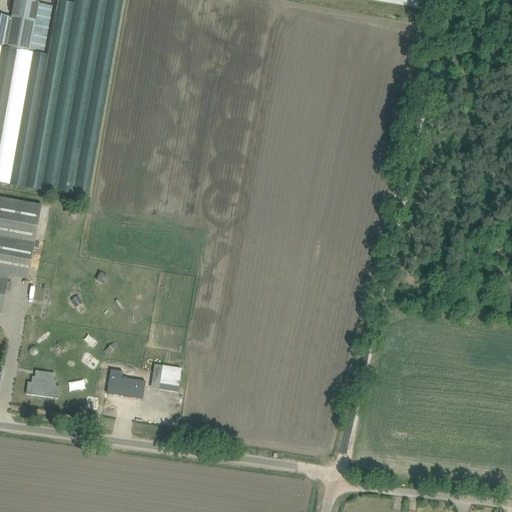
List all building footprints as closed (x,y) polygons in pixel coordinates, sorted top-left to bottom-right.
[(123,0),(74,0),(74,4),(58,2),(48,57),(43,56),(52,5),(39,3),(22,0),(14,0),(12,18),(0,15),(0,183),(89,200),(123,0)] [(0,313),(2,314),(9,276),(29,280),(42,205),(0,197),(0,313)] [(71,299),(75,307),(83,303),(79,296),(71,299)] [(114,342),(109,347),(113,351),(118,346),(114,342)] [(161,376),(159,390),(178,393),(180,379),(182,369),(163,366),(161,376)] [(27,382),(25,395),(57,399),(59,386),(55,386),(56,380),(31,376),(30,383),(27,382)]
